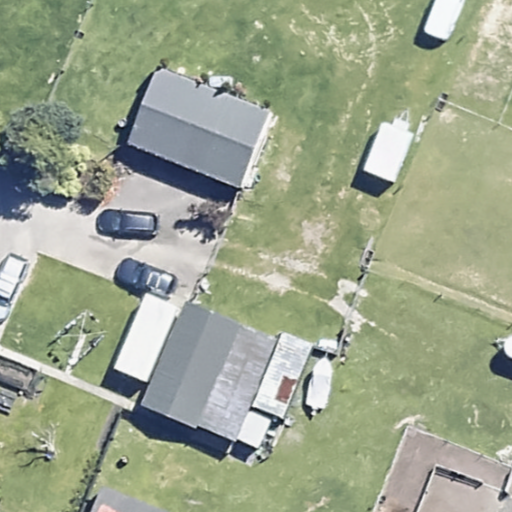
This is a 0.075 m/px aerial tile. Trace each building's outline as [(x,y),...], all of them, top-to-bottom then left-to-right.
[(294,124),(183,83),(155,155),(267,197),(294,124)] [(173,305),(144,292),(113,364),(142,377),(173,305)] [(290,343),(211,319),(177,426),(255,451),(290,343)] [(511,346),(489,336),(478,361),(511,375),(511,346)] [(96,511),(155,511),(105,491),(96,511)]
